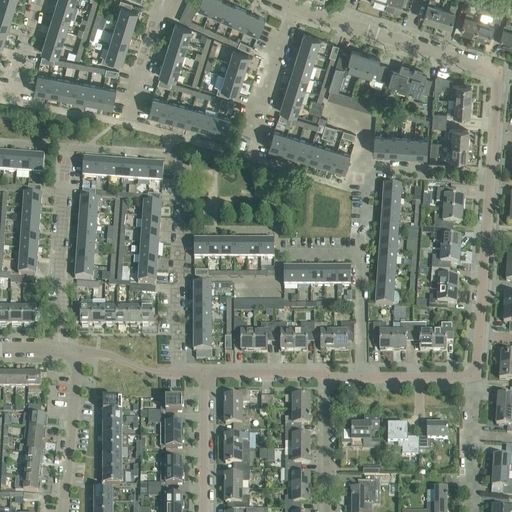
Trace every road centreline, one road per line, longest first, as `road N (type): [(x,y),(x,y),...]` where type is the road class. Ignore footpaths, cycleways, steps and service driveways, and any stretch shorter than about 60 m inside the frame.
road 1 (residential): [(177,374),(184,155)]
road 2 (residential): [(64,349),(58,277),(66,146)]
road 3 (residential): [(77,351),(62,511)]
road 4 (residential): [(247,156),(294,8)]
road 5 (residential): [(204,511),(204,374)]
road 6 (residential): [(329,511),(327,377)]
road 7 (residential): [(128,123),(161,0)]
road 8 (residential): [(361,377),(364,253)]
road 9 (residential): [(204,374),(327,377)]
road 10 (residential): [(490,176),(368,169)]
